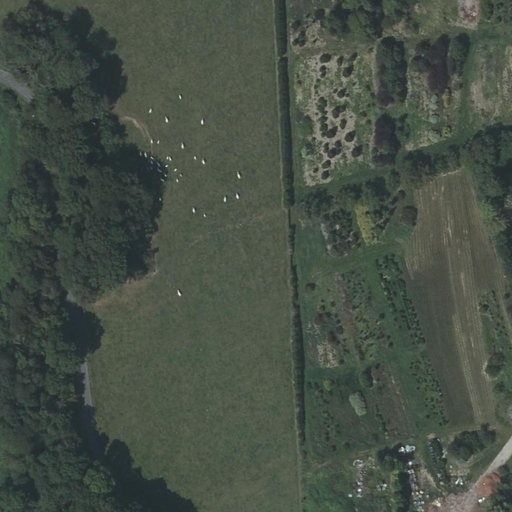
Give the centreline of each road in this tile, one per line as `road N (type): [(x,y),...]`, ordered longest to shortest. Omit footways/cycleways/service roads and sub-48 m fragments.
road 1 (tertiary): [(137,511),(95,457),(84,422),(48,104),(25,78),(0,73)]
road 2 (track): [(511,413),(361,448)]
